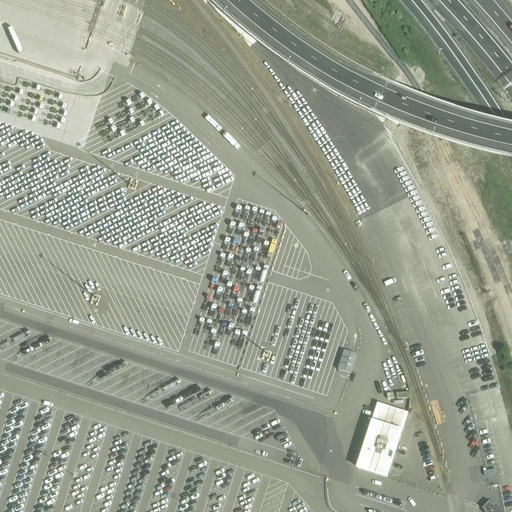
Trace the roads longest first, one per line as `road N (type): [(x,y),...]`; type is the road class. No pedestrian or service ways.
road 1 (motorway): [(239,0),(379,95),(511,140)]
road 2 (motorway): [(410,0),(511,149)]
